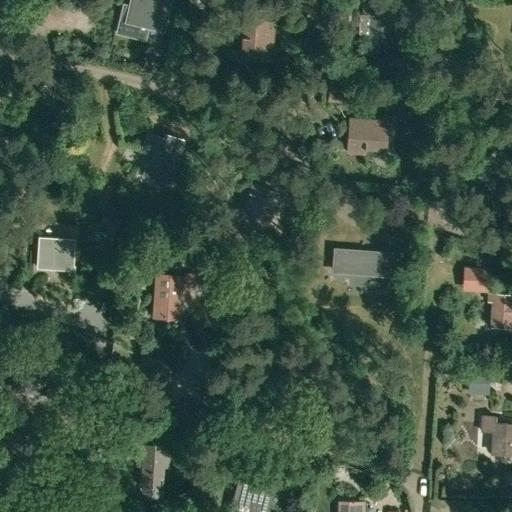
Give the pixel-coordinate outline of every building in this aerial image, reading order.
[(124,6),(118,32),(119,32),(120,32),(143,38),(147,25),(162,29),(168,0),(132,0),(130,8),(124,6)] [(364,4),(363,13),(371,14),(370,35),(401,37),(401,29),(398,29),(400,6),(364,4)] [(245,10),(243,59),(271,60),(272,29),(262,29),(261,25),(261,11),(245,10)] [(329,91),(328,101),(341,102),(342,92),(329,91)] [(348,126),(346,151),(364,152),(364,148),(384,149),(384,148),(386,130),(386,121),(356,118),(356,127),(348,126)] [(147,133),(141,151),(150,154),(144,173),(171,183),(185,140),(167,134),(166,139),(147,133)] [(465,165),(465,166),(466,166),(466,187),(493,188),(494,157),(467,156),(466,165),(465,165)] [(103,183),(97,202),(107,205),(113,186),(103,183)] [(253,184),(243,212),(268,222),(279,193),(253,184)] [(39,237),(37,267),(70,269),(69,273),(73,274),(73,266),(72,266),(74,240),(39,237)] [(332,249),(330,272),(342,273),(342,275),(348,275),(348,274),(386,277),(387,264),(389,264),(390,260),(387,259),(388,254),(361,252),(361,250),(355,250),(355,251),(332,249)] [(198,260),(197,283),(214,284),(215,261),(198,260)] [(157,274),(154,316),(179,318),(182,276),(157,274)] [(92,278),(89,288),(100,291),(103,282),(92,278)] [(401,280),(400,291),(411,292),(412,280),(401,280)] [(511,293),(489,293),(488,298),(493,298),(491,324),(511,324),(511,293)] [(122,318),(121,336),(133,337),(135,319),(122,318)] [(17,358),(14,388),(46,391),(45,395),(50,396),(51,387),(49,387),(52,349),(44,349),(43,360),(17,358)] [(469,375),(469,388),(489,389),(489,377),(469,375)] [(504,394),(486,394),(486,411),(504,411),(504,394)] [(482,415),(481,430),(494,431),(493,453),(511,454),(511,423),(495,422),(496,416),(482,415)] [(144,445),(141,486),(142,486),(141,498),(160,499),(161,487),(162,487),(163,467),(169,468),(170,448),(165,447),(165,446),(144,445)] [(239,481),(230,511),(265,511),(271,490),(239,481)] [(355,511),(356,502),(341,501),(341,511),(355,511)]
